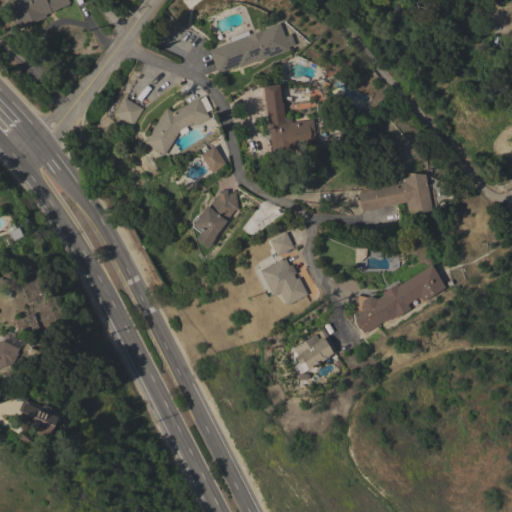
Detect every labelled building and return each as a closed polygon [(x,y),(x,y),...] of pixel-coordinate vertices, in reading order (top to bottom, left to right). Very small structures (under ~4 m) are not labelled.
[(44,14),(46,17),(18,29),(5,0),(67,0),(69,3),(44,14)] [(201,0),(189,10),(181,0),(201,0)] [(231,41),(230,38),(247,32),(248,35),(260,31),(260,30),(279,22),(289,49),(264,59),(265,62),(257,65),(256,61),(239,67),(238,63),(216,71),(208,50),(231,41)] [(312,119),(316,144),(293,148),(293,150),(272,153),(267,121),(268,120),(263,86),(279,83),(282,104),(284,119),(290,119),(291,122),(312,119)] [(164,155),(144,143),(165,108),(171,111),(199,97),(199,99),(204,96),(211,109),(206,112),(209,118),(194,126),(193,123),(186,127),(188,131),(180,135),(178,131),(164,155)] [(142,109),(132,125),(113,114),(123,97),(142,109)] [(198,155),(212,145),(224,164),(210,173),(198,155)] [(362,211),(358,201),(358,192),(404,182),(403,178),(413,174),(424,174),(432,211),(409,215),(406,202),(362,211)] [(235,192),(237,209),(233,210),(214,237),(207,248),(194,239),(199,233),(192,227),(191,221),(195,215),(197,217),(206,205),(208,207),(216,195),(235,192)] [(285,232),(293,248),(276,256),(268,240),(285,232)] [(359,262),(354,262),(355,248),(366,248),(365,256),(359,262)] [(259,271),(283,257),(288,266),(291,265),(295,273),(293,274),(295,279),(298,277),(307,294),(286,305),(279,293),(272,296),(259,271)] [(362,300),(368,297),(375,298),(376,299),(382,295),(381,293),(395,284),(397,286),(430,265),(444,287),(422,301),(419,296),(406,304),(410,309),(397,317),(395,315),(386,321),(384,320),(363,333),(360,329),(358,328),(355,324),(356,322),(354,318),(358,316),(356,313),(361,310),(360,308),(362,300)] [(315,333),(318,339),(320,337),(317,332),(322,328),(337,351),(307,370),(302,362),(298,364),(293,357),(296,355),(292,348),(315,333)] [(0,341),(2,341),(18,349),(16,352),(17,353),(12,364),(0,367),(0,341)] [(57,416),(56,419),(58,420),(56,424),(54,422),(49,433),(48,432),(46,438),(36,434),(37,431),(34,430),(35,428),(17,421),(20,414),(19,413),(23,403),(57,416)]
